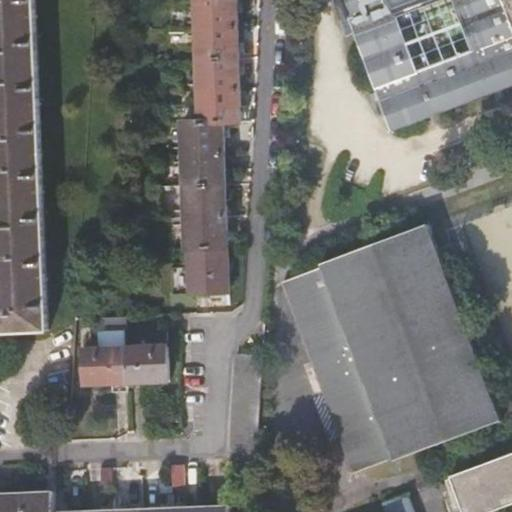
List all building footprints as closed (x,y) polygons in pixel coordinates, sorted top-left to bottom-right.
[(0,0),(0,263),(3,334),(48,332),(35,0),(0,0)] [(235,0),(202,0),(205,31),(237,31),(235,0)] [(355,18),(396,137),(511,95),(511,0),(347,0),(354,19),(355,18)] [(238,61),(237,31),(205,31),(206,62),(238,61)] [(378,171),(329,32),(294,45),(333,217),(427,182),(419,157),(378,171)] [(208,92),(240,91),(238,61),(206,62),(208,92)] [(209,126),(223,125),(242,124),(240,91),(208,92),(209,126)] [(204,126),(191,127),(192,158),(224,157),(223,125),(209,126),(204,126)] [(193,187),(225,186),(224,157),(192,158),(193,187)] [(195,219),(227,218),(225,186),(193,187),(195,219)] [(228,249),(227,218),(195,219),(196,250),(228,249)] [(279,275),(342,454),(492,399),(425,223),(279,275)] [(229,293),(228,249),(196,250),(190,250),(192,294),(229,293)] [(127,350),(128,387),(167,386),(166,349),(127,350)] [(89,389),(128,387),(127,350),(87,351),(89,389)] [(236,352),(232,454),(259,455),(263,353),(236,352)] [(511,456),(446,481),(458,511),(487,511),(511,503),(511,456)] [(450,511),(458,511),(446,481),(440,484),(450,511)] [(58,511),(58,497),(40,498),(40,502),(8,504),(8,499),(0,499),(0,511),(58,511)]
